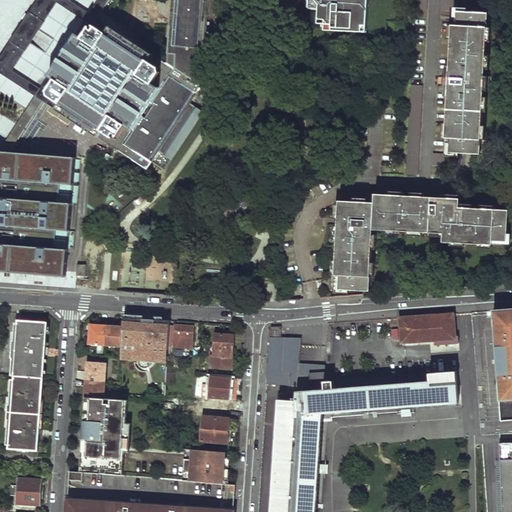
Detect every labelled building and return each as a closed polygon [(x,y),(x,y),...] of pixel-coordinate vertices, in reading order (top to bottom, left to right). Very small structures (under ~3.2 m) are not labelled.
[(35,0),(17,28),(0,54),(0,151),(9,152),(42,102),(147,169),(202,84),(207,0),(35,0)] [(317,0),(319,2),(317,22),(322,22),(322,25),(325,25),(325,27),(367,30),(368,0),(317,0)] [(484,6),(453,5),(452,21),(447,20),(446,34),(446,49),(445,57),(444,74),(449,75),(449,84),(444,83),(443,97),(443,105),(442,120),(441,136),(446,136),(445,148),(449,149),(477,150),(478,137),(479,122),(480,107),(480,93),(481,87),(476,86),(477,73),(481,73),(482,66),(482,52),(483,38),(484,22),(484,6)] [(485,87),(486,74),(481,73),(477,73),(476,86),(481,87),(485,87)] [(418,78),(406,77),(402,169),(414,170),(418,78)] [(449,152),(449,149),(445,148),(446,136),(441,136),(440,152),(449,152)] [(0,266),(9,267),(8,273),(10,273),(11,267),(22,268),(22,274),(24,274),(24,268),(36,269),(36,275),(38,275),(38,269),(49,270),(49,276),(51,276),(51,270),(58,270),(67,157),(9,152),(0,151),(0,266)] [(434,154),(434,166),(444,166),(444,154),(434,154)] [(74,157),(67,157),(58,270),(51,270),(51,276),(64,277),(73,160),(74,157)] [(354,202),(340,202),(340,205),(339,220),(345,220),(345,227),(339,226),(338,241),(337,261),(336,276),(340,276),(339,291),(349,291),(370,292),(370,278),(371,263),(372,255),(372,242),(373,233),(373,228),(383,229),(383,234),(400,234),(408,235),(423,236),(431,236),(444,237),(444,241),(451,241),(466,241),(480,242),(494,243),(494,238),(507,239),(508,234),(509,208),(496,207),(482,207),(473,206),(460,206),(461,201),(461,197),(447,197),(446,203),(441,203),(441,197),(433,196),(418,196),(405,195),(391,194),(377,193),(377,204),(370,203),(354,202)] [(511,242),(511,234),(508,234),(507,239),(494,238),(494,243),(511,244),(511,242)] [(82,265),(78,264),(77,276),(86,276),(87,265),(82,265)] [(494,311),(502,419),(511,418),(511,309),(507,310),(494,311)] [(401,318),(403,344),(456,340),(455,314),(401,318)] [(170,321),(124,318),(122,329),(121,348),(120,361),(167,365),(170,321)] [(18,321),(7,450),(36,452),(47,323),(18,321)] [(91,326),(90,346),(121,348),(122,329),(91,326)] [(192,328),(170,326),(168,346),(191,348),(192,328)] [(281,336),(281,326),(270,327),(269,336),(281,336)] [(214,334),(212,370),(232,371),(233,349),(234,335),(214,334)] [(276,400),(268,511),(314,511),(317,484),(318,463),(322,413),(327,413),(461,402),(459,371),(426,374),(402,375),(331,382),(331,376),(317,377),(298,378),(300,346),(301,336),(281,336),(269,336),(267,385),(294,385),(307,385),(307,391),(294,392),(294,401),(276,400)] [(87,365),(85,397),(104,399),(106,366),(87,365)] [(231,379),(209,377),(208,385),(201,384),(200,397),(207,398),(207,396),(236,399),(236,394),(230,393),(231,379)] [(104,399),(85,397),(80,473),(83,473),(124,476),(129,401),(104,399)] [(213,400),(202,399),(201,409),(211,409),(212,406),(213,400)] [(211,409),(211,414),(232,416),(233,411),(234,402),(213,400),(212,406),(211,409)] [(166,412),(164,429),(171,429),(173,412),(171,412),(166,412)] [(203,418),(201,441),(226,443),(227,433),(228,419),(203,418)] [(511,511),(511,442),(499,443),(501,511),(511,511)] [(200,450),(186,449),(184,482),(198,483),(200,450)] [(225,452),(200,450),(198,483),(223,485),(224,468),(225,452)] [(69,472),(68,481),(83,481),(83,473),(80,473),(69,472)] [(17,479),(16,503),(39,505),(40,481),(17,479)] [(74,498),(72,511),(228,511),(229,508),(217,507),(217,511),(211,511),(211,507),(183,505),(182,509),(171,508),(170,511),(164,511),(165,504),(137,502),(137,510),(130,510),(130,506),(119,505),(119,500),(91,499),(90,503),(84,502),(84,498),(74,498)] [(137,502),(119,500),(119,505),(130,506),(130,510),(137,510),(137,502)]
